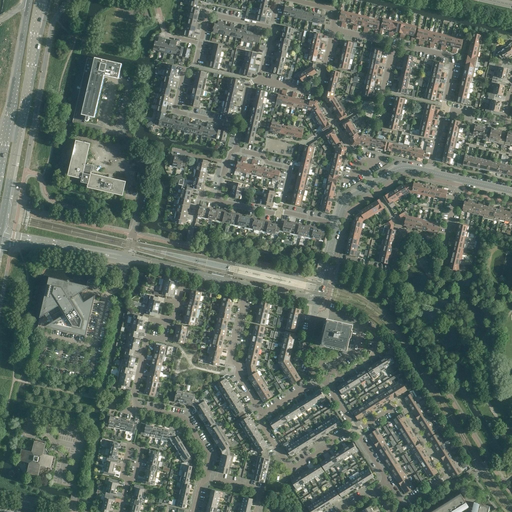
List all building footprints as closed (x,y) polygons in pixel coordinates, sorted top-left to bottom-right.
[(197,6),(198,2),(190,0),(188,6),(191,7),(200,9),(200,7),(197,6)] [(199,12),(200,9),(191,7),(190,12),(203,15),(203,13),(199,12)] [(289,16),(291,8),(285,7),(283,15),(289,16)] [(301,19),(303,7),(302,7),(301,10),(297,9),(295,18),(301,19)] [(266,17),(267,11),(259,9),(256,8),(255,14),(257,15),(266,17)] [(345,22),(347,12),(341,11),(341,13),(341,12),(339,21),(342,21),(341,27),(343,27),(344,24),(345,22)] [(265,23),(266,17),(257,15),(255,14),(255,16),(254,20),(265,23)] [(326,16),(320,15),(318,23),(324,25),(326,16)] [(372,28),(375,18),(369,17),(367,27),(366,29),(366,32),(368,33),(369,28),(372,28)] [(197,23),(197,20),(189,18),(187,24),(200,27),(201,25),(198,24),(197,23)] [(380,20),(375,18),(372,28),(378,30),(380,22),(380,20)] [(386,30),(389,20),(383,18),(383,20),(382,20),(381,28),(380,30),(380,34),(382,34),(383,31),(383,29),(386,30)] [(218,33),(221,22),(218,21),(217,24),(214,23),(212,32),(218,33)] [(397,32),(400,22),(394,21),(392,31),(392,33),(391,36),(393,37),(394,32),(397,32)] [(230,36),(233,24),(231,24),(230,27),(226,26),(224,35),(230,36)] [(247,42),(249,32),(246,31),(247,26),(245,25),(244,27),(242,39),(241,41),(247,42)] [(417,26),(411,25),(409,35),(412,36),(412,37),(411,41),(413,41),(414,38),(414,36),(416,28),(417,26)] [(242,39),(244,27),(242,26),(241,30),(238,29),(236,37),(242,39)] [(284,26),(282,32),(291,34),(292,28),(284,26)] [(194,35),(195,32),(186,30),(184,29),(182,36),(196,39),(197,35),(194,35)] [(253,42),(256,30),(254,29),(253,33),(249,32),(247,42),(253,44),(253,42)] [(422,40),(424,30),(418,29),(418,30),(416,38),(420,39),(418,44),(421,45),(421,42),(422,40)] [(258,30),(256,30),(253,42),(259,43),(261,34),(257,33),(258,30)] [(450,46),(452,36),(446,35),(444,45),(444,47),(443,50),(445,51),(446,45),(450,46)] [(159,51),(162,38),(159,37),(158,42),(155,41),(153,50),(159,51)] [(165,52),(167,44),(164,43),(165,39),(162,38),(159,51),(159,52),(165,53),(165,52)] [(291,40),(290,40),(281,38),(280,41),(276,40),(275,43),(288,46),(289,46),(291,40)] [(320,44),(321,40),(311,38),(310,44),(325,47),(325,45),(320,44)] [(463,39),(457,38),(455,48),(455,49),(454,53),(456,53),(457,50),(457,48),(461,49),(463,41),(463,39)] [(171,54),(174,41),(171,40),(170,44),(167,44),(165,52),(171,54)] [(345,41),(344,46),(355,49),(357,43),(345,41)] [(511,41),(508,44),(507,43),(503,46),(510,57),(511,55),(511,41)] [(222,51),(223,45),(214,43),(213,49),(222,51)] [(287,52),(288,46),(275,43),(275,46),(279,47),(278,50),(287,52)] [(510,57),(503,46),(498,49),(499,50),(496,51),(497,53),(494,55),(497,59),(500,57),(501,59),(504,58),(505,60),(510,57)] [(191,49),(185,48),(183,56),(182,56),(182,57),(188,59),(191,49)] [(350,59),(352,54),(337,50),(337,53),(342,54),(341,57),(350,59)] [(248,51),(247,57),(256,59),(257,53),(248,51)] [(380,58),(381,55),(372,53),(371,58),(380,60),(382,61),(385,61),(385,59),(380,58)] [(284,63),(286,57),(274,55),(273,57),(277,57),(276,61),(284,63)] [(89,121),(89,120),(90,116),(94,116),(104,74),(110,73),(111,74),(114,74),(113,72),(116,72),(117,72),(118,71),(119,70),(119,69),(119,68),(119,67),(118,66),(117,65),(116,64),(102,61),(87,58),(73,118),(74,118),(77,119),(78,119),(81,120),(84,120),(84,121),(85,121),(86,117),(86,120),(86,121),(87,121),(88,121),(89,121)] [(217,69),(219,63),(210,61),(209,67),(217,69)] [(348,70),(349,64),(335,61),(334,63),(339,64),(339,68),(348,70)] [(254,68),(254,65),(246,63),(244,69),(256,72),(257,69),(254,68)] [(312,67),(308,70),(312,76),(316,73),(313,68),(315,67),(315,64),(313,63),(312,67)] [(378,69),(379,65),(371,64),(369,63),(368,69),(377,71),(383,72),(383,70),(378,69)] [(501,67),(502,64),(496,63),(495,66),(499,67),(497,72),(508,74),(509,69),(501,67)] [(168,64),(166,70),(179,73),(180,70),(176,69),(176,66),(168,64)] [(281,75),(283,69),(271,66),(271,69),(274,70),(273,73),(281,75)] [(441,72),(442,69),(432,67),(431,72),(441,74),(443,75),(446,76),(447,73),(441,72)] [(257,72),(256,72),(244,69),(243,75),(251,77),(252,74),(257,75),(257,72)] [(179,73),(166,70),(164,70),(163,76),(165,76),(174,78),(174,75),(179,76),(179,73)] [(193,73),(193,75),(204,78),(205,79),(207,72),(197,70),(196,73),(193,73)] [(302,82),(307,79),(303,72),(302,70),(297,73),(297,75),(295,75),(294,77),(297,78),(299,77),(302,82)] [(307,79),(312,76),(308,70),(303,72),(307,79)] [(507,80),(508,74),(497,72),(496,77),(493,76),(492,79),(498,81),(499,78),(507,80)] [(203,84),(204,78),(193,75),(192,77),(195,78),(194,82),(203,84)] [(173,81),(174,78),(165,76),(164,82),(177,85),(177,82),(173,81)] [(439,83),(440,80),(430,77),(429,83),(444,86),(444,84),(439,83)] [(229,84),(230,84),(243,87),(244,84),(239,83),(240,80),(230,78),(229,84)] [(497,84),(498,81),(492,79),(492,83),(495,84),(494,88),(504,91),(505,85),(497,84)] [(200,96),(202,90),(190,87),(189,89),(193,90),(192,94),(200,96)] [(437,93),(437,90),(427,88),(426,93),(428,94),(441,97),(442,94),(437,93)] [(503,96),(504,91),(494,88),(493,93),(489,92),(489,96),(494,97),(495,94),(503,96)] [(257,89),(255,95),(264,97),(265,91),(257,89)] [(237,94),(237,92),(229,90),(227,96),(240,99),(241,95),(237,94)] [(334,96),(334,93),(327,92),(327,91),(325,91),(324,96),(323,96),(322,98),(323,99),(325,98),(327,103),(329,102),(335,98),(334,96)] [(294,98),(295,96),(294,96),(295,93),(293,92),(292,96),(292,98),(289,97),(287,105),(286,107),(292,108),(292,106),(294,98)] [(168,101),(169,96),(161,94),(161,93),(158,93),(157,99),(168,101)] [(494,100),(494,97),(489,96),(488,99),(491,100),(490,105),(500,107),(501,102),(494,100)] [(331,106),(340,101),(337,97),(335,98),(329,102),(331,106)] [(167,107),(168,101),(157,99),(155,105),(158,105),(167,107)] [(200,102),(199,101),(190,99),(189,106),(199,108),(200,102)] [(310,101),(310,102),(308,110),(310,110),(312,112),(319,108),(320,108),(317,103),(318,103),(317,101),(315,100),(315,102),(310,101)] [(234,106),(234,104),(226,102),(226,101),(225,101),(223,107),(237,110),(238,107),(234,106)] [(265,104),(263,103),(254,101),(253,107),(263,110),(265,104)] [(334,111),(342,106),(340,101),(331,106),(334,111)] [(426,103),(424,109),(434,111),(436,112),(439,112),(440,110),(435,109),(435,106),(426,103)] [(499,112),(500,107),(490,105),(489,109),(486,109),(485,112),(491,114),(491,110),(499,112)] [(337,116),(345,111),(342,106),(334,111),(337,115),(337,116)] [(237,110),(223,107),(222,107),(221,113),(223,113),(232,115),(232,113),(237,114),(237,110)] [(262,115),(263,110),(253,107),(251,113),(262,115)] [(322,113),(319,108),(312,112),(314,117),(322,113)] [(345,110),(345,111),(337,116),(337,115),(337,116),(335,116),(337,119),(338,118),(340,121),(348,115),(345,110)] [(164,117),(165,113),(157,111),(155,119),(162,121),(163,117),(164,117)] [(261,121),(262,115),(251,113),(250,119),(261,121)] [(322,113),(314,117),(312,118),(315,123),(317,122),(324,117),(322,113)] [(167,127),(169,119),(164,117),(163,117),(162,121),(155,119),(154,124),(167,127)] [(326,120),(324,117),(317,122),(320,126),(327,122),(327,121),(327,122),(329,121),(328,119),(326,120)] [(173,128),(175,120),(175,118),(173,118),(172,119),(169,119),(167,127),(173,128)] [(259,127),(261,121),(250,119),(249,125),(257,127),(259,127)] [(345,129),(353,124),(350,119),(342,124),(345,129)] [(184,131),(186,123),(187,121),(184,121),(184,122),(180,121),(179,130),(184,131)] [(190,132),(192,124),(189,123),(189,122),(187,121),(186,123),(184,131),(184,133),(190,134),(190,132)] [(196,134),(199,122),(196,121),(195,125),(192,124),(190,132),(196,134)] [(329,122),(329,121),(327,122),(327,121),(327,122),(320,126),(318,127),(321,132),(323,131),(330,126),(329,123),(330,123),(329,122)] [(207,138),(211,124),(207,123),(206,127),(204,127),(202,135),(201,136),(207,138)] [(400,126),(399,125),(390,123),(388,129),(399,131),(400,126)] [(214,138),(216,129),(212,129),(213,124),(211,124),(207,138),(214,139),(214,138)] [(355,129),(356,128),(353,124),(345,129),(348,133),(355,129)] [(459,133),(460,127),(450,125),(448,124),(445,124),(444,126),(448,127),(450,127),(449,130),(459,133)] [(478,136),(480,125),(475,124),(473,132),(470,131),(469,137),(472,138),(473,135),(478,136)] [(430,130),(430,127),(421,125),(419,130),(429,132),(434,134),(435,131),(430,130)] [(486,127),(480,125),(478,136),(483,137),(482,140),(485,141),(487,135),(484,134),(486,127)] [(219,139),(222,126),(220,126),(219,130),(216,129),(214,138),(219,139)] [(225,127),(222,126),(219,139),(221,140),(221,141),(222,141),(222,142),(223,142),(224,142),(225,142),(225,141),(226,141),(227,132),(224,131),(225,127)] [(350,139),(357,134),(359,132),(357,128),(356,128),(355,129),(348,133),(350,136),(348,137),(349,138),(349,139),(350,139)] [(494,139),(497,129),(491,128),(490,136),(487,135),(485,141),(489,142),(489,138),(494,139)] [(502,130),(497,129),(494,139),(494,142),(498,143),(499,144),(502,145),(503,139),(500,138),(502,130)] [(328,140),(329,139),(328,139),(335,135),(336,135),(337,134),(336,132),(334,133),(333,130),(325,134),(328,140)] [(510,146),(511,143),(511,137),(511,132),(508,132),(506,139),(503,139),(502,145),(504,145),(505,145),(510,146)] [(359,144),(361,136),(359,136),(357,134),(350,139),(352,143),(351,144),(352,145),(354,146),(354,144),(359,145),(360,144),(359,144)] [(338,139),(336,135),(335,135),(328,139),(329,139),(331,144),(338,139)] [(253,144),(255,138),(246,136),(245,142),(253,144)] [(340,142),(338,139),(331,144),(334,148),(342,144),(343,143),(342,142),(342,141),(340,142)] [(87,164),(87,165),(86,165),(90,144),(85,142),(82,141),(82,142),(76,140),(68,176),(82,179),(81,182),(88,184),(87,187),(123,196),(126,181),(112,178),(108,177),(91,173),(91,172),(92,172),(93,169),(94,169),(94,168),(94,167),(93,167),(94,165),(87,164)] [(345,148),(342,144),(334,148),(335,150),(335,153),(344,155),(345,150),(346,150),(347,149),(346,147),(345,148)] [(452,153),(453,148),(440,145),(440,147),(445,148),(444,151),(452,153)] [(177,167),(179,157),(176,156),(176,155),(172,155),(169,167),(173,168),(174,166),(177,167)] [(453,159),(451,159),(451,158),(438,155),(437,157),(441,158),(442,159),(442,162),(451,164),(453,159)] [(183,158),(179,157),(177,167),(176,168),(177,168),(177,167),(180,168),(180,170),(184,171),(187,158),(183,157),(183,158)] [(198,163),(197,166),(207,168),(207,165),(208,165),(209,161),(197,158),(196,158),(197,158),(196,162),(198,163)] [(206,172),(207,168),(197,166),(196,165),(196,166),(197,166),(196,169),(194,169),(193,173),(206,176),(207,172),(206,172)] [(205,180),(206,176),(193,173),(192,177),(194,177),(194,180),(193,181),(203,183),(204,180),(205,180)] [(202,186),(203,183),(193,181),(194,180),(193,180),(192,181),(193,181),(193,184),(191,183),(191,184),(190,188),(193,188),(202,191),(203,186),(202,186)] [(233,186),(232,189),(242,192),(243,192),(242,191),(243,188),(245,189),(245,185),(246,185),(233,182),(232,186),(233,186)] [(419,184),(420,182),(419,182),(418,182),(417,183),(414,182),(413,184),(408,183),(410,192),(417,194),(419,184)] [(410,192),(408,183),(404,186),(403,184),(398,187),(404,196),(410,192)] [(192,193),(193,188),(190,188),(180,185),(180,186),(180,189),(179,190),(182,190),(181,193),(190,196),(191,192),(192,193)] [(404,196),(398,187),(393,190),(399,199),(404,196)] [(442,187),(442,189),(439,199),(445,200),(446,198),(447,190),(444,189),(444,188),(443,187),(442,187)] [(241,195),(242,192),(232,189),(231,193),(230,193),(229,197),(242,200),(242,199),(243,196),(241,195)] [(264,193),(263,196),(263,197),(273,199),(274,196),(275,196),(275,192),(263,189),(262,193),(264,193)] [(399,199),(393,190),(389,193),(388,193),(394,202),(399,199)] [(388,193),(389,193),(388,193),(388,192),(387,192),(386,193),(387,194),(383,196),(388,204),(389,205),(394,202),(388,193)] [(190,199),(190,196),(181,193),(180,193),(180,194),(181,194),(180,197),(178,196),(177,200),(190,203),(191,199),(190,199)] [(272,202),(273,199),(263,197),(263,196),(262,196),(262,197),(263,197),(262,200),(260,199),(260,200),(259,203),(259,204),(272,207),(273,202),(272,202)] [(374,202),(374,203),(374,202),(379,211),(384,208),(384,206),(379,199),(374,202)] [(189,207),(190,203),(177,200),(176,204),(178,205),(177,207),(177,208),(187,210),(188,207),(189,207)] [(467,212),(470,200),(468,200),(468,202),(464,201),(462,211),(467,212)] [(374,202),(374,203),(369,205),(375,214),(379,211),(374,202)] [(478,215),(481,202),(479,202),(478,205),(475,204),(473,214),(478,215)] [(488,219),(491,205),(489,204),(489,207),(485,206),(483,216),(483,218),(488,219)] [(375,214),(369,205),(364,208),(370,217),(375,214)] [(493,220),(496,209),(493,208),(493,205),(491,205),(488,219),(493,220)] [(204,220),(207,207),(203,206),(203,207),(200,206),(197,218),(198,216),(201,217),(200,219),(201,219),(204,220)] [(186,213),(187,210),(177,208),(177,207),(176,208),(177,208),(177,211),(175,211),(174,211),(175,211),(174,215),(186,218),(187,214),(186,213)] [(212,220),(214,210),(211,209),(211,208),(207,207),(204,220),(208,221),(209,219),(212,219),(212,220)] [(499,222),(499,220),(502,207),(500,207),(499,209),(496,209),(493,220),(499,222)] [(370,217),(364,208),(359,212),(360,213),(356,216),(363,221),(370,217)] [(219,223),(222,211),(218,210),(218,211),(214,210),(212,220),(212,219),(211,220),(212,221),(213,220),(215,220),(215,222),(219,223)] [(227,223),(229,213),(226,212),(226,211),(222,211),(219,223),(223,224),(223,222),(226,223),(227,223)] [(234,227),(236,214),(232,213),(232,214),(229,213),(227,223),(226,223),(226,224),(227,224),(227,223),(230,224),(230,226),(234,227)] [(241,226),(244,217),(240,216),(241,215),(236,214),(234,227),(237,227),(237,228),(238,228),(238,226),(241,226)] [(185,222),(186,218),(174,215),(173,219),(173,218),(173,219),(175,219),(174,222),(172,222),(184,225),(184,222),(185,222)] [(409,227),(412,217),(404,215),(400,221),(404,222),(404,225),(408,226),(407,228),(408,228),(409,229),(410,227),(409,227)] [(248,230),(251,217),(247,216),(247,217),(244,217),(241,226),(241,227),(242,227),(242,226),(245,227),(244,229),(248,230)] [(362,228),(363,221),(356,216),(355,221),(353,220),(352,226),(362,228)] [(256,230),(258,220),(255,219),(255,218),(251,217),(248,230),(252,231),(253,229),(255,230),(256,230)] [(415,228),(417,218),(412,217),(409,227),(410,227),(409,229),(411,229),(412,227),(415,228)] [(263,233),(266,221),(262,220),(261,221),(258,220),(256,230),(255,230),(255,231),(256,231),(256,230),(259,230),(259,233),(263,233)] [(286,232),(289,222),(285,222),(286,221),(281,220),(280,224),(279,232),(282,233),(283,233),(283,231),(286,232)] [(271,233),(273,223),(270,223),(270,222),(266,221),(263,233),(267,234),(267,232),(270,233),(271,233)] [(293,236),(296,223),(292,222),(292,223),(289,222),(286,232),(286,233),(287,233),(287,232),(290,233),(289,235),(290,235),(293,236)] [(440,223),(434,222),(431,234),(433,234),(434,232),(438,233),(438,230),(439,225),(440,223)] [(277,237),(279,232),(280,224),(276,223),(276,224),(273,223),(271,233),(270,233),(270,234),(271,234),(271,233),(274,234),(273,236),(274,236),(277,237)] [(301,236),(303,226),(300,225),(300,224),(296,223),(293,236),(297,237),(298,235),(301,235),(301,236)] [(459,224),(458,229),(468,232),(469,226),(467,226),(459,224)] [(393,229),(394,225),(387,226),(385,225),(383,233),(385,234),(397,236),(397,234),(395,234),(396,230),(393,229)] [(308,239),(311,227),(307,226),(307,227),(303,226),(301,236),(301,235),(300,236),(301,237),(301,236),(304,236),(304,238),(308,239)] [(316,239),(318,229),(315,228),(315,227),(311,227),(308,239),(312,240),(312,238),(315,239),(316,239)] [(321,230),(318,229),(316,239),(315,239),(315,240),(316,240),(316,239),(319,240),(318,242),(319,242),(322,243),(323,243),(326,230),(321,229),(321,230)] [(464,248),(465,243),(455,241),(455,240),(453,240),(450,239),(449,242),(453,242),(455,243),(454,246),(464,248)] [(355,256),(357,251),(347,248),(345,248),(345,249),(344,250),(346,250),(345,254),(353,256),(355,256)] [(461,260),(462,254),(452,252),(451,251),(447,250),(447,253),(452,254),(451,257),(461,260)] [(388,264),(390,258),(380,256),(378,262),(380,262),(388,264)] [(459,271),(460,265),(450,263),(449,269),(457,271),(457,270),(459,271)] [(164,279),(162,285),(175,288),(176,282),(172,281),(173,278),(174,279),(174,278),(165,276),(165,279),(164,279)] [(40,318),(40,317),(48,312),(49,314),(53,321),(45,326),(86,336),(86,335),(86,336),(95,295),(84,302),(82,299),(84,298),(82,295),(81,296),(79,293),(90,286),(49,277),(40,318)] [(173,294),(175,288),(162,285),(160,294),(170,297),(170,296),(169,296),(169,293),(173,294)] [(191,294),(190,299),(199,301),(201,293),(191,290),(191,291),(191,293),(190,293),(191,294)] [(148,295),(146,304),(159,307),(160,301),(156,300),(157,297),(158,298),(158,297),(148,295)] [(223,298),(221,306),(231,308),(232,303),(233,303),(234,300),(223,298)] [(198,309),(199,301),(190,299),(189,304),(188,304),(188,306),(187,306),(187,307),(198,309)] [(158,313),(159,307),(146,304),(144,314),(154,316),(153,315),(153,312),(158,313)] [(230,313),(231,308),(221,306),(219,314),(230,317),(230,313)] [(200,310),(198,309),(187,307),(187,309),(187,310),(186,315),(198,318),(200,310)] [(142,317),(143,316),(134,314),(133,318),(132,317),(130,323),(133,324),(143,326),(145,320),(140,319),(141,316),(142,317)] [(229,320),(230,317),(219,314),(217,322),(227,325),(228,319),(229,320)] [(197,323),(198,318),(186,315),(185,318),(184,318),(183,323),(194,326),(194,323),(197,323)] [(353,325),(326,319),(325,324),(324,324),(323,332),(320,344),(326,346),(325,346),(342,350),(342,349),(347,350),(350,338),(351,338),(352,330),(353,325)] [(226,330),(227,325),(217,322),(216,331),(226,333),(227,330),(226,330)] [(142,332),(143,326),(133,324),(132,328),(130,327),(129,333),(138,335),(137,334),(138,332),(142,332)] [(177,328),(176,333),(185,335),(188,336),(190,327),(177,324),(177,325),(177,327),(176,327),(176,328),(177,328)] [(225,336),(226,333),(216,331),(214,339),(223,341),(224,336),(225,336)] [(138,335),(129,333),(128,332),(126,341),(139,344),(140,338),(136,337),(137,335),(138,335)] [(183,344),(185,335),(176,333),(175,338),(174,338),(174,341),(173,341),(183,344)] [(223,341),(214,339),(211,338),(210,346),(212,347),(222,349),(223,346),(222,346),(223,341)] [(137,351),(139,344),(126,341),(124,351),(125,351),(134,353),(133,352),(133,350),(137,351)] [(156,348),(155,353),(164,355),(166,356),(168,347),(156,344),(156,345),(155,347),(155,348),(156,348)] [(221,353),(222,349),(212,347),(210,355),(219,357),(221,352),(221,353)] [(134,353),(125,351),(124,354),(126,355),(124,360),(135,363),(136,356),(132,356),(133,353),(134,353)] [(162,363),(164,355),(155,353),(153,358),(152,358),(153,358),(152,361),(152,360),(152,361),(162,363)] [(289,360),(290,356),(280,354),(278,362),(289,360)] [(390,354),(385,357),(390,365),(395,362),(390,354)] [(218,363),(219,357),(210,355),(208,364),(218,366),(219,363),(218,363)] [(390,365),(385,357),(380,360),(385,368),(390,365)] [(133,369),(135,363),(124,360),(122,360),(120,369),(130,371),(129,371),(129,368),(133,369)] [(291,364),(289,360),(278,362),(283,369),(291,364)] [(385,368),(380,360),(376,363),(381,371),(385,368)] [(160,371),(162,363),(152,361),(151,363),(151,364),(152,364),(151,369),(160,371)] [(381,371),(376,363),(371,366),(376,374),(381,371)] [(294,369),(291,364),(283,369),(286,374),(294,369)] [(376,374),(371,366),(366,369),(372,377),(376,374)] [(130,371),(120,369),(118,378),(131,381),(132,375),(128,374),(128,371),(130,371)] [(158,380),(160,371),(151,369),(150,374),(149,374),(149,375),(148,377),(148,376),(148,377),(158,380)] [(297,374),(294,369),(286,374),(289,379),(297,374)] [(365,370),(360,373),(365,381),(370,378),(365,370)] [(257,372),(256,372),(249,377),(248,377),(252,382),(260,377),(257,372)] [(365,381),(360,373),(356,375),(361,383),(365,381)] [(300,379),(297,374),(289,379),(292,384),(300,379)] [(361,383),(356,375),(351,378),(356,386),(361,383)] [(215,385),(219,390),(229,384),(226,380),(223,376),(217,380),(218,383),(215,385)] [(255,387),(265,381),(262,376),(260,377),(252,382),(255,387)] [(156,388),(158,380),(148,377),(148,378),(148,380),(147,380),(148,380),(147,386),(156,388)] [(129,387),(131,381),(118,378),(116,387),(126,389),(124,389),(125,386),(129,387)] [(356,386),(351,378),(347,381),(352,389),(356,386)] [(258,392),(266,387),(268,385),(265,381),(255,387),(258,392)] [(352,389),(347,381),(342,384),(347,392),(352,389)] [(402,382),(397,385),(402,393),(407,390),(402,382)] [(231,387),(229,384),(219,390),(222,395),(231,389),(230,388),(231,387)] [(347,392),(342,384),(337,387),(342,395),(347,392)] [(397,396),(402,393),(397,385),(392,388),(397,396)] [(159,388),(156,388),(147,386),(146,391),(145,390),(145,391),(145,393),(144,393),(144,394),(157,397),(159,388)] [(261,397),(269,392),(269,391),(266,387),(258,392),(261,397)] [(392,399),(397,396),(392,388),(387,391),(392,399)] [(232,391),(231,389),(222,395),(225,400),(235,394),(233,390),(232,391)] [(180,403),(183,391),(177,390),(174,401),(176,401),(176,402),(180,403)] [(264,402),(272,396),(274,395),(271,390),(269,391),(269,392),(261,397),(264,402)] [(320,390),(315,393),(320,401),(325,398),(320,390)] [(186,403),(189,393),(183,391),(180,403),(184,404),(185,403),(186,403)] [(387,402),(392,399),(387,391),(382,394),(387,402)] [(193,407),(198,400),(194,398),(195,394),(189,393),(186,403),(188,404),(188,405),(192,406),(193,407)] [(320,401),(315,393),(311,396),(316,404),(320,401)] [(404,398),(407,403),(415,398),(412,393),(404,398)] [(237,398),(235,394),(225,400),(228,406),(230,405),(230,404),(237,400),(237,398)] [(382,405),(387,402),(382,394),(377,397),(382,405)] [(316,404),(311,396),(306,399),(311,407),(316,404)] [(378,408),(382,405),(377,397),(372,400),(378,408)] [(410,408),(418,403),(415,398),(407,403),(410,408)] [(311,407),(306,399),(301,402),(307,410),(311,407)] [(198,412),(208,406),(204,401),(201,403),(198,400),(193,407),(194,407),(197,411),(198,412)] [(233,409),(241,404),(239,400),(238,401),(237,400),(230,404),(230,405),(228,406),(231,410),(233,409)] [(373,411),(378,408),(372,400),(368,403),(373,411)] [(307,410),(301,402),(297,405),(302,413),(307,410)] [(368,414),(373,411),(368,403),(363,406),(368,414)] [(413,412),(421,407),(418,403),(410,408),(413,412)] [(244,408),(241,404),(233,409),(231,410),(236,418),(246,413),(243,408),(244,408)] [(302,413),(297,405),(292,408),(297,416),(302,413)] [(201,418),(211,411),(208,406),(198,412),(199,413),(198,414),(201,418)] [(363,417),(368,414),(363,406),(358,409),(363,417)] [(416,417),(424,412),(421,407),(413,412),(416,417)] [(297,416),(292,408),(288,410),(293,419),(297,416)] [(358,420),(363,417),(358,409),(353,412),(358,420)] [(293,419),(288,410),(283,413),(288,421),(293,419)] [(205,422),(212,417),(214,416),(211,411),(201,418),(203,421),(204,421),(205,422)] [(419,422),(427,417),(424,412),(416,417),(419,422)] [(288,421),(283,413),(279,416),(284,424),(288,421)] [(249,418),(246,414),(237,420),(242,428),(252,421),(250,418),(249,418)] [(393,419),(396,424),(404,419),(401,414),(393,419)] [(114,428),(114,427),(116,418),(110,416),(110,419),(107,418),(105,424),(108,425),(108,427),(114,428)] [(284,424),(279,416),(274,419),(279,427),(284,424)] [(336,416),(331,419),(336,427),(341,424),(336,416)] [(214,424),(216,423),(212,417),(205,422),(205,424),(207,428),(214,424)] [(422,427),(430,422),(427,417),(419,422),(422,427)] [(120,429),(122,419),(116,418),(114,427),(120,429)] [(126,431),(128,420),(122,419),(120,429),(120,430),(126,431)] [(279,427),(274,419),(269,422),(274,430),(279,427)] [(332,430),(336,427),(331,419),(327,422),(332,430)] [(407,424),(404,419),(396,424),(399,429),(407,424)] [(134,422),(130,421),(128,420),(126,431),(135,433),(137,425),(134,424),(134,422)] [(255,425),(252,421),(242,428),(245,433),(255,427),(254,426),(255,425)] [(327,433),(332,430),(327,422),(322,425),(327,433)] [(425,432),(433,427),(430,422),(422,427),(425,432)] [(150,434),(152,426),(146,424),(145,427),(142,426),(141,434),(143,435),(144,434),(145,433),(150,434)] [(213,435),(222,429),(219,424),(216,426),(214,424),(207,428),(211,435),(212,434),(213,435)] [(410,429),(407,424),(399,429),(402,434),(410,429)] [(323,436),(327,433),(322,425),(317,428),(323,436)] [(162,437),(164,429),(158,427),(156,436),(155,438),(161,439),(162,437)] [(255,428),(255,427),(245,433),(248,438),(250,437),(259,431),(256,428),(255,428)] [(437,432),(433,427),(425,432),(428,437),(437,432)] [(318,438),(323,436),(317,428),(313,430),(318,438)] [(170,430),(164,429),(162,437),(170,439),(174,432),(170,431),(170,430)] [(215,441),(225,435),(222,429),(213,435),(214,437),(213,437),(215,441)] [(372,439),(380,434),(377,429),(369,434),(372,439)] [(413,433),(410,429),(402,434),(405,438),(413,433)] [(313,441),(318,438),(313,430),(308,433),(313,441)] [(261,435),(259,431),(250,437),(253,442),(261,437),(260,436),(261,435)] [(177,436),(174,432),(170,439),(174,445),(181,441),(178,436),(177,436)] [(309,444),(313,441),(308,433),(304,436),(309,444)] [(416,438),(413,433),(405,438),(408,444),(416,438)] [(432,443),(441,438),(437,433),(429,438),(432,443)] [(375,444),(383,439),(380,434),(372,439),(375,444)] [(219,445),(229,440),(225,435),(215,441),(217,445),(218,444),(219,445)] [(304,447),(309,444),(304,436),(299,439),(304,447)] [(262,438),(261,437),(253,442),(256,447),(265,442),(263,438),(262,438)] [(419,443),(416,438),(408,444),(411,448),(419,443)] [(435,448),(444,443),(441,438),(432,443),(435,448)] [(49,453),(54,450),(52,446),(47,450),(46,449),(46,448),(45,449),(44,448),(45,445),(46,441),(35,439),(34,446),(33,446),(33,445),(32,445),(27,449),(27,450),(20,449),(17,459),(24,461),(24,462),(27,468),(29,468),(28,471),(27,475),(38,477),(39,474),(39,470),(40,471),(41,471),(46,468),(46,467),(46,466),(50,467),(53,468),(56,457),(49,455),(49,454),(49,453)] [(299,450),(304,447),(299,439),(294,442),(299,450)] [(378,449),(386,444),(383,439),(375,444),(378,449)] [(232,445),(229,440),(219,445),(220,447),(219,447),(221,451),(222,453),(229,451),(229,447),(232,445)] [(111,441),(109,449),(118,451),(119,446),(121,447),(121,443),(111,441)] [(184,446),(181,441),(174,445),(177,451),(184,446)] [(268,447),(265,442),(256,447),(260,452),(262,454),(268,453),(267,447),(268,447)] [(295,453),(299,450),(294,442),(290,445),(295,453)] [(353,443),(348,446),(353,454),(358,451),(353,443)] [(422,448),(419,443),(411,448),(414,453),(422,448)] [(438,453),(447,448),(444,443),(435,448),(438,453)] [(381,454),(389,449),(386,444),(378,449),(381,454)] [(290,456),(295,453),(290,445),(285,448),(290,456)] [(187,451),(184,446),(177,451),(180,456),(187,451)] [(353,454),(348,446),(343,449),(348,457),(353,454)] [(425,453),(422,448),(414,453),(417,458),(425,453)] [(441,458),(450,452),(447,448),(438,453),(441,458)] [(117,456),(118,451),(109,449),(107,457),(118,460),(118,457),(117,456)] [(348,457),(343,449),(339,451),(344,460),(348,457)] [(384,459),(392,453),(389,449),(381,454),(384,459)] [(162,453),(160,452),(150,450),(149,453),(150,453),(149,459),(158,461),(159,456),(161,456),(162,453)] [(191,456),(187,451),(180,456),(184,462),(191,461),(192,461),(190,457),(191,456)] [(230,456),(229,451),(222,453),(222,454),(221,458),(222,459),(222,460),(232,463),(234,457),(230,456)] [(344,460),(339,451),(334,454),(339,462),(344,460)] [(444,462),(453,457),(450,452),(441,458),(444,462)] [(269,459),(268,453),(262,454),(261,457),(258,456),(257,462),(269,465),(270,459),(269,459)] [(387,463),(395,458),(392,453),(384,459),(387,463)] [(428,458),(425,453),(417,458),(420,463),(428,458)] [(339,462),(334,454),(330,457),(335,465),(339,462)] [(117,463),(118,460),(107,457),(105,466),(114,468),(115,463),(117,463)] [(335,465),(330,457),(325,460),(330,468),(335,465)] [(447,467),(456,462),(453,457),(444,462),(447,467)] [(390,468),(398,463),(395,458),(387,463),(390,468)] [(431,463),(428,458),(420,463),(423,468),(431,463)] [(160,461),(158,461),(149,459),(148,464),(147,463),(146,466),(158,469),(160,461)] [(231,469),(232,463),(222,460),(221,462),(220,461),(219,466),(231,469)] [(330,468),(325,460),(320,463),(325,471),(330,468)] [(191,461),(184,462),(182,463),(180,470),(183,470),(191,472),(192,466),(190,466),(191,461)] [(267,471),(269,465),(257,462),(256,468),(266,471),(267,471)] [(450,472),(459,467),(456,462),(447,467),(450,472)] [(401,468),(398,463),(390,468),(393,473),(401,468)] [(434,467),(431,463),(423,468),(426,473),(434,467)] [(319,464),(314,467),(319,475),(324,472),(319,464)] [(113,473),(114,468),(105,466),(104,474),(114,476),(114,473),(113,473)] [(156,477),(158,469),(146,466),(145,469),(147,470),(145,475),(156,477)] [(230,475),(231,469),(219,466),(218,470),(219,470),(219,472),(230,475)] [(319,475),(314,467),(310,470),(315,478),(319,475)] [(438,473),(434,467),(426,473),(429,478),(438,473)] [(462,472),(459,467),(450,472),(453,477),(462,472)] [(267,471),(266,471),(256,468),(254,474),(266,477),(267,471)] [(369,468),(364,471),(369,479),(374,476),(369,468)] [(396,478),(404,473),(401,468),(393,473),(396,478)] [(315,478),(310,470),(305,473),(310,481),(315,478)] [(369,479),(364,471),(359,474),(364,482),(369,479)] [(310,481),(305,473),(300,475),(305,483),(310,481)] [(399,483),(407,478),(404,473),(396,478),(399,483)] [(265,483),(266,477),(254,474),(253,480),(265,483)] [(360,485),(364,482),(359,474),(355,477),(360,485)] [(155,484),(156,477),(145,475),(144,480),(143,480),(142,483),(152,485),(153,485),(154,485),(154,484),(155,484)] [(305,483),(300,475),(296,478),(301,486),(305,483)] [(355,488),(360,485),(355,477),(350,480),(355,488)] [(109,478),(107,486),(116,488),(117,483),(119,484),(119,481),(109,478)] [(301,486),(296,478),(291,481),(296,489),(301,486)] [(402,488),(410,483),(407,478),(399,483),(402,488)] [(351,491),(355,488),(350,480),(346,483),(351,491)] [(191,484),(188,484),(180,482),(179,488),(181,488),(189,490),(191,484)] [(346,494),(351,491),(346,483),(341,486),(346,494)] [(413,488),(410,483),(402,488),(405,493),(413,488)] [(136,488),(135,493),(143,495),(145,487),(135,484),(134,487),(136,488)] [(115,494),(116,488),(107,486),(105,495),(116,497),(116,494),(115,494)] [(341,497),(346,494),(341,486),(336,489),(341,497)] [(212,489),(210,495),(220,497),(222,497),(223,492),(212,489)] [(335,489),(330,492),(335,501),(340,498),(335,489)] [(331,503),(335,501),(330,492),(326,495),(331,503)] [(141,503),(143,495),(135,493),(133,498),(132,498),(131,501),(138,502),(141,503)] [(431,511),(450,511),(458,508),(462,506),(462,505),(466,503),(460,493),(460,494),(455,497),(454,498),(453,498),(443,504),(444,505),(442,506),(442,505),(431,511)] [(115,500),(116,497),(105,495),(103,503),(112,505),(113,500),(115,500)] [(326,506),(331,503),(326,495),(321,498),(326,506)] [(321,509),(326,506),(321,498),(316,501),(321,509)] [(140,511),(141,503),(138,502),(131,501),(131,504),(132,504),(131,509),(140,511)] [(316,511),(321,509),(316,501),(312,504),(316,511)] [(111,510),(112,505),(103,503),(102,511),(105,511),(112,511),(113,510),(111,510)] [(487,511),(489,506),(479,503),(478,508),(477,508),(476,511),(477,511),(476,511),(487,511)]
